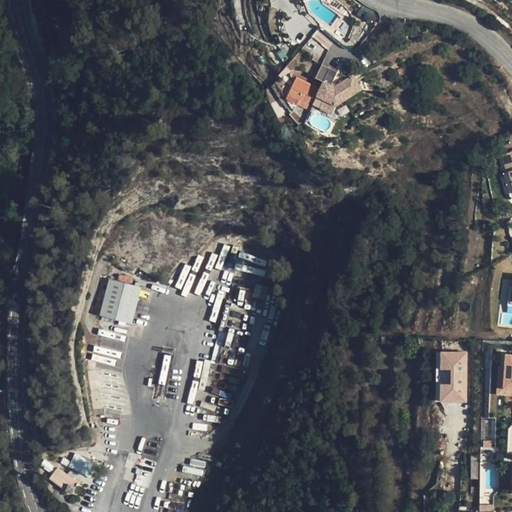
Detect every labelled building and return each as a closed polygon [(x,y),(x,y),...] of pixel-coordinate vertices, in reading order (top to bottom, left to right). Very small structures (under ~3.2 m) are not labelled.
[(316,78),(323,82),(330,68),(322,64),(316,78)] [(337,72),(330,68),(316,96),(323,99),(335,106),(343,101),(334,87),(331,85),(337,72)] [(352,76),(334,87),(343,101),(361,89),(352,76)] [(306,108),(316,87),(296,77),(288,93),(298,98),(296,103),(306,108)] [(298,98),(288,93),(286,98),(296,103),(298,98)] [(323,99),(319,107),(331,113),(335,106),(323,99)] [(509,171),(511,180),(511,151),(502,155),(507,171),(509,171)] [(507,171),(503,173),(510,196),(511,195),(511,180),(509,171),(507,171)] [(126,281),(108,278),(99,314),(114,317),(132,322),(141,285),(126,281)] [(443,353),(442,401),(466,402),(467,353),(443,353)] [(511,389),(504,389),(506,367),(500,367),(498,395),(511,395),(511,389)] [(471,456),(471,479),(480,479),(480,456),(471,456)] [(188,457),(184,472),(202,476),(206,461),(188,457)] [(67,473),(57,466),(49,477),(59,486),(73,494),(76,486),(78,482),(74,478),(77,474),(70,469),(67,473)]
